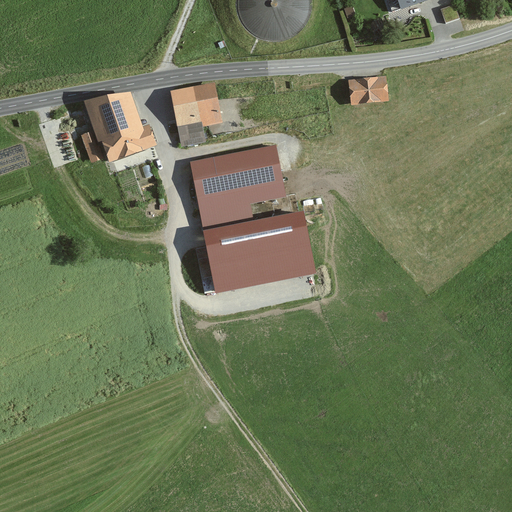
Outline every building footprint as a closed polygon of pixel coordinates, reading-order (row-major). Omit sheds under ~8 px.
[(290,40),(302,32),(309,20),(312,6),(310,0),(236,0),(236,12),(241,26),(250,36),(263,42),(277,44),(290,40)] [(430,1),(429,0),(391,0),(396,12),(430,1)] [(456,20),(451,8),(439,12),(444,25),(456,20)] [(384,103),(381,79),(344,84),(347,108),(384,103)] [(217,100),(214,84),(172,92),(182,145),(206,140),(203,126),(208,125),(222,123),(217,100)] [(128,97),(81,105),(90,133),(81,136),(90,164),(102,160),(103,164),(152,148),(145,128),(139,130),(128,97)] [(284,195),(275,146),(191,162),(204,225),(251,216),(248,202),(284,195)] [(302,214),(205,232),(216,291),(313,273),(302,214)]
